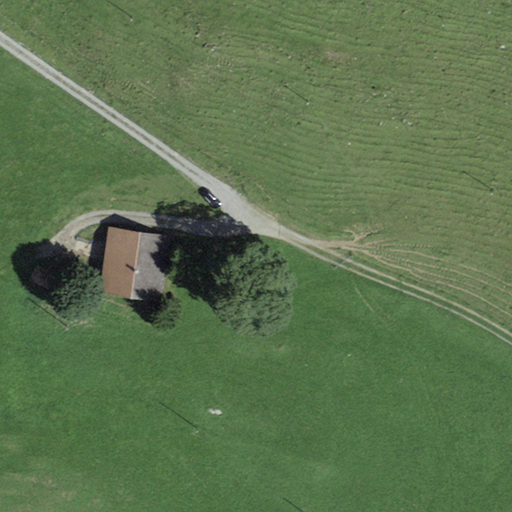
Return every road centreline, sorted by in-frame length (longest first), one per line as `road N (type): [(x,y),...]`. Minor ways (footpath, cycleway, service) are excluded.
road 1 (track): [(68,230),(122,217),(214,229),(229,223),(231,203),(0,33)]
road 2 (track): [(231,203),(357,269),(511,330)]
